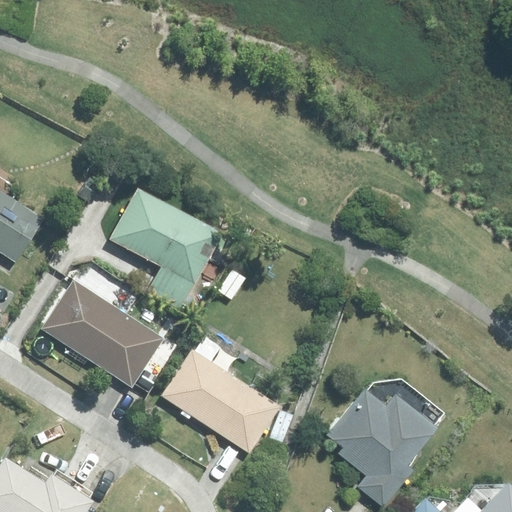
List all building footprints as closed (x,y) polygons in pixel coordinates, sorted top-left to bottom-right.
[(87,184),(76,199),(87,206),(97,192),(87,184)] [(158,273),(146,295),(177,313),(219,240),(136,193),(107,244),(158,273)] [(0,198),(0,259),(12,267),(41,224),(0,198)] [(228,272),(214,293),(229,302),(242,282),(228,272)] [(71,285),(39,333),(129,392),(161,344),(71,285)] [(159,400),(246,458),(276,413),(207,368),(218,351),(203,341),(191,358),(189,355),(159,400)] [(364,482),(355,493),(377,511),(380,511),(410,477),(404,472),(434,437),(391,402),(381,414),(360,395),(323,441),(339,455),(336,459),(364,482)] [(278,415),(267,441),(279,446),(290,420),(278,415)] [(0,468),(0,511),(87,511),(88,511),(46,483),(41,491),(2,465),(0,468)] [(511,511),(511,497),(505,491),(484,511),(431,511),(423,504),(414,511),(511,511)]
